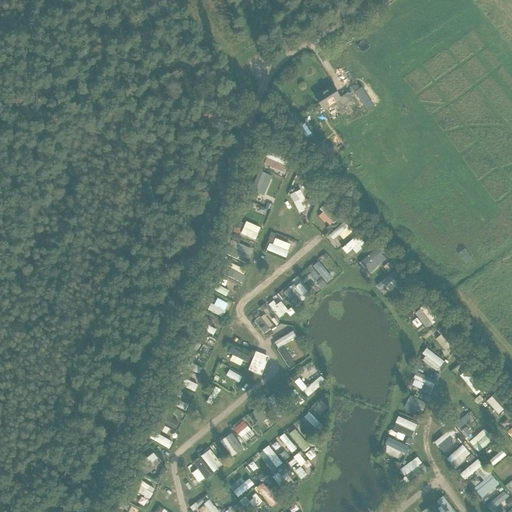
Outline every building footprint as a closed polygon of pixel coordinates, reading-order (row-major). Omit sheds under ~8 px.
[(332,87),(315,98),(323,111),(334,104),(341,115),(345,113),(347,115),(352,112),(349,106),(353,104),(355,103),(349,94),(348,93),(339,99),(332,87)] [(354,92),(363,106),(366,111),(373,106),(370,101),(361,88),(354,92)] [(263,163),(282,172),(288,161),(269,152),(263,163)] [(295,192),(290,195),(299,212),(304,210),(295,192)] [(320,209),(332,223),(339,217),(326,203),(320,209)] [(340,235),(342,239),(352,233),(345,222),(326,235),(330,242),(340,235)] [(292,238),(294,231),(274,224),(272,230),(292,238)] [(358,235),(339,250),(345,257),(354,250),(356,253),(366,245),(358,235)] [(269,243),(266,250),(285,258),(291,244),(275,238),(272,245),(269,243)] [(228,257),(248,264),(253,249),(233,241),(228,257)] [(370,273),(384,260),(374,248),(359,261),(370,273)] [(389,262),(383,268),(388,273),(394,268),(389,262)] [(239,275),(241,268),(229,264),(225,276),(243,283),(245,277),(239,275)] [(386,295),(398,284),(394,280),(399,276),(394,270),(377,285),(386,295)] [(308,271),(298,280),(313,296),(317,292),(311,285),(316,280),(308,271)] [(225,296),(229,291),(220,286),(217,290),(225,296)] [(222,307),(226,300),(215,295),(211,302),(222,307)] [(276,297),(268,304),(279,318),(287,311),(276,297)] [(222,317),(226,311),(211,304),(208,310),(222,317)] [(416,310),(424,328),(437,323),(429,305),(416,310)] [(254,322),(264,334),(274,326),(264,314),(254,322)] [(283,345),(297,337),(292,330),(273,342),(289,368),(295,364),(283,345)] [(200,345),(194,342),(191,348),(197,351),(200,345)] [(425,364),(437,372),(445,360),(427,348),(423,354),(429,358),(425,364)] [(255,352),(248,371),(261,376),(268,357),(255,352)] [(228,371),(224,383),(238,388),(243,376),(228,371)] [(298,379),(294,374),(290,378),(294,382),(298,379)] [(412,393),(421,396),(425,384),(434,387),(437,380),(419,374),(412,393)] [(309,394),(325,383),(321,377),(305,389),(309,394)] [(187,379),(183,385),(194,391),(197,385),(187,379)] [(423,391),(430,394),(433,388),(426,385),(423,391)] [(493,396),(487,401),(499,417),(505,412),(493,396)] [(318,436),(326,428),(309,412),(301,420),(318,436)] [(409,447),(418,424),(397,416),(388,439),(409,447)] [(459,448),(465,444),(452,428),(436,441),(443,450),(454,442),(459,448)] [(229,432),(224,436),(237,452),(242,448),(229,432)] [(386,446),(405,454),(407,448),(388,441),(386,446)] [(457,465),(471,454),(464,445),(450,456),(457,465)] [(263,449),(279,470),(272,476),(283,491),(295,482),(268,446),(263,449)] [(202,455),(212,472),(220,467),(210,450),(202,455)] [(489,461),(493,466),(505,455),(501,450),(489,461)] [(400,469),(408,479),(425,467),(417,456),(400,469)] [(187,467),(199,484),(211,476),(200,459),(187,467)] [(478,460),(459,473),(464,480),(483,466),(478,460)] [(511,481),(510,479),(511,478),(511,469),(511,468),(499,477),(511,494),(511,481)] [(131,470),(128,476),(133,480),(137,474),(131,470)] [(486,471),(481,475),(485,479),(489,475),(486,471)] [(473,476),(467,481),(483,498),(499,483),(491,474),(481,484),(473,476)] [(149,498),(154,485),(143,481),(138,494),(149,498)] [(271,507),(278,501),(263,482),(256,488),(271,507)] [(486,506),(491,511),(493,511),(504,502),(509,507),(511,504),(511,500),(503,490),(486,506)] [(249,511),(250,511),(262,500),(254,493),(248,499),(244,496),(238,502),(249,511)] [(200,511),(219,511),(209,500),(198,510),(200,511)]
